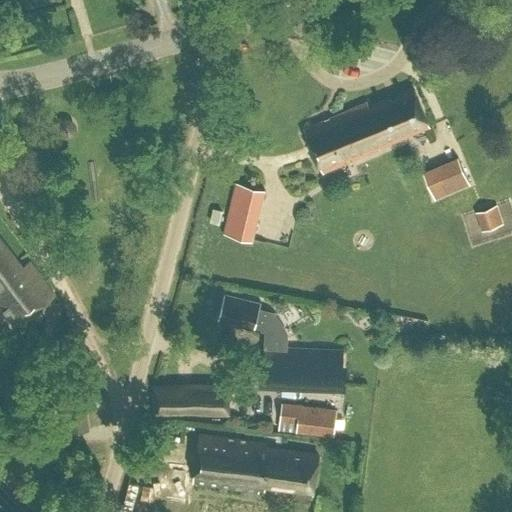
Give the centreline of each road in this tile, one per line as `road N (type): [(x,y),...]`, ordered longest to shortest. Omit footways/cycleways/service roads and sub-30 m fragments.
road 1 (unclassified): [(132,407),(220,31)]
road 2 (residential): [(132,407),(115,396),(56,277),(0,192)]
road 3 (tertiary): [(0,86),(220,31)]
